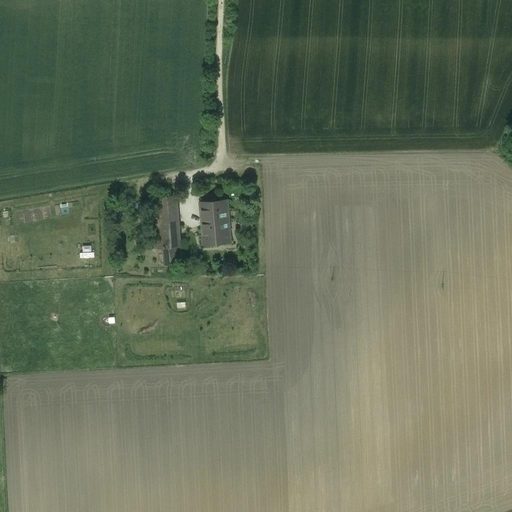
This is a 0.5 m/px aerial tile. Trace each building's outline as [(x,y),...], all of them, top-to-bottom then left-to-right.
[(177,196),(155,197),(158,236),(180,235),(177,196)] [(227,200),(201,202),(203,225),(229,223),(227,200)] [(229,223),(203,225),(204,245),(231,243),(229,223)] [(180,235),(158,236),(159,249),(164,248),(176,247),(181,247),(180,235)] [(176,247),(164,248),(165,265),(177,264),(176,247)]
